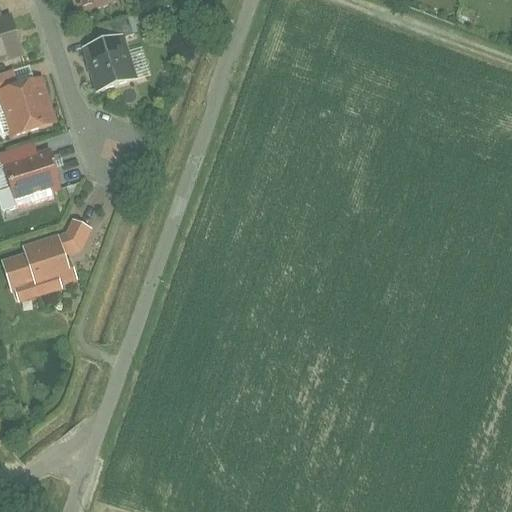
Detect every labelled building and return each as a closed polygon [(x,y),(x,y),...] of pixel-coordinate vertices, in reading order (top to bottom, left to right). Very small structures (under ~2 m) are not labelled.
[(71,0),(79,24),(124,9),(121,0),(71,0)] [(0,69),(27,61),(15,22),(6,25),(0,7),(0,69)] [(132,44),(90,57),(103,99),(145,86),(132,44)] [(0,110),(11,145),(64,129),(50,80),(22,89),(18,76),(0,82),(0,110)] [(38,147),(0,161),(20,214),(68,196),(52,154),(42,158),(38,147)] [(63,238),(24,251),(27,258),(2,265),(12,299),(26,295),(31,306),(83,288),(74,261),(84,263),(96,233),(75,223),(64,243),(63,238)]
